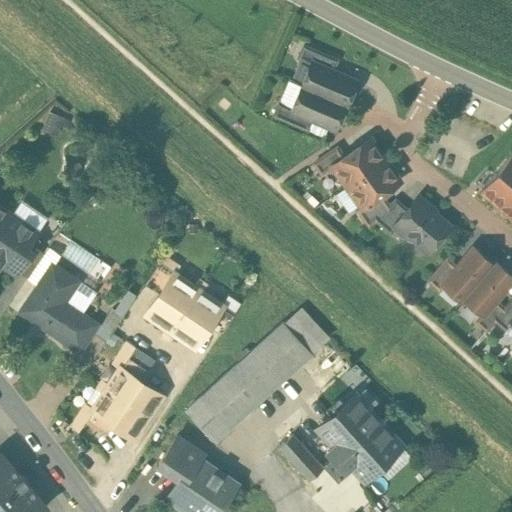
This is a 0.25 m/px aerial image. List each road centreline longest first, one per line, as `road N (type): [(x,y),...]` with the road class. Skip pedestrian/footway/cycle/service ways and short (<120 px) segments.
road 1 (residential): [(511,239),(420,167),(404,133),(443,77)]
road 2 (residential): [(300,0),(443,77)]
road 3 (tertiary): [(0,395),(89,511)]
